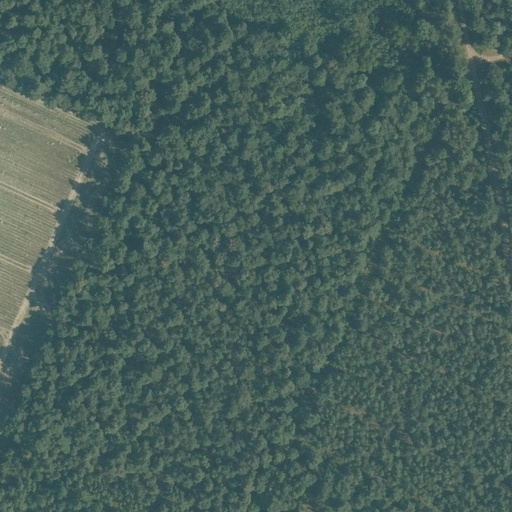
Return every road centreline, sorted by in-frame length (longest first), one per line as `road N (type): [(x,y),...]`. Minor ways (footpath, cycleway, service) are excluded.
road 1 (track): [(468,61),(450,82),(253,511)]
road 2 (track): [(455,0),(511,260)]
road 3 (track): [(460,511),(293,431)]
